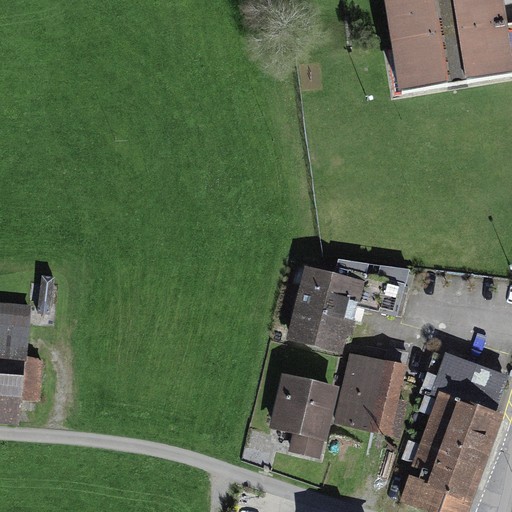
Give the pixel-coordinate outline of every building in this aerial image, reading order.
[(374,0),(392,101),(511,80),(511,79),(498,0),(374,0)] [(363,280),(306,267),(290,335),(347,348),(349,341),(357,308),(363,280)] [(0,425),(19,427),(29,314),(0,311),(0,425)] [(510,372),(445,351),(443,357),(434,383),(500,405),(510,372)] [(406,366),(353,355),(340,421),(393,432),(406,366)] [(340,388),(280,374),(268,425),(294,431),(291,448),(325,455),(340,388)] [(466,511),(500,413),(437,392),(400,500),(436,511),(466,511)]
